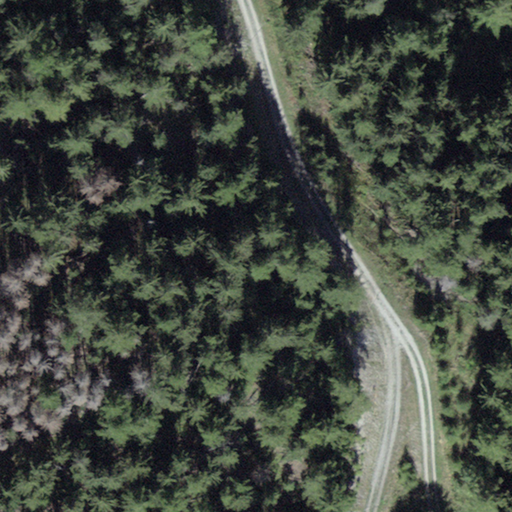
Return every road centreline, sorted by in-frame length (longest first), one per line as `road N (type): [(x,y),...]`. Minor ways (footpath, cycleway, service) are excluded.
road 1 (track): [(247,0),(294,154),(381,304),(393,385),(369,511)]
road 2 (track): [(381,304),(419,361),(458,511)]
